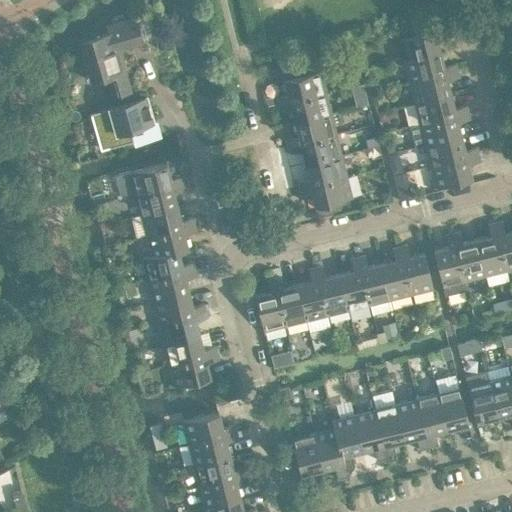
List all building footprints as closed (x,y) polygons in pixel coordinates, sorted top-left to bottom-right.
[(107,76),(112,96),(130,91),(124,70),(121,71),(114,49),(143,41),(136,17),(106,25),(108,32),(80,40),(91,81),(107,76)] [(398,38),(404,60),(440,51),(436,37),(448,34),(446,26),(398,38)] [(440,51),(404,60),(409,81),(457,69),(455,62),(443,65),(440,51)] [(276,96),(278,103),(325,91),(320,69),(284,78),(288,93),(276,96)] [(450,93),(447,79),(458,76),(457,69),(409,81),(414,102),(450,93)] [(363,82),(351,85),(353,91),(364,88),(363,82)] [(330,112),(325,91),(278,103),(279,110),(291,107),(294,121),(330,112)] [(467,111),(465,104),(454,107),(450,93),(414,102),(419,123),(467,111)] [(129,128),(153,121),(146,97),(90,112),(100,149),(133,140),(129,128)] [(385,109),(376,111),(379,121),(384,119),(387,115),(385,109)] [(467,111),(419,123),(425,144),(461,135),(457,121),(469,118),(467,111)] [(330,112),(294,121),(298,135),(286,138),(288,145),(336,133),(330,112)] [(153,122),(132,128),(134,138),(156,132),(153,122)] [(336,133),(288,145),(290,152),(301,149),(305,163),(341,154),(336,133)] [(478,153),(476,146),(464,149),(461,135),(425,144),(430,165),(478,153)] [(376,136),(366,139),(368,147),(378,145),(376,136)] [(389,144),(385,145),(387,153),(395,151),(394,146),(389,144)] [(478,153),(430,165),(435,186),(471,178),(468,162),(479,160),(478,153)] [(341,154),(305,163),(308,177),(297,180),(298,187),(346,175),(341,154)] [(166,162),(130,171),(118,174),(123,194),(135,191),(136,193),(183,181),(182,174),(170,177),(166,162)] [(396,163),(389,164),(392,174),(403,171),(402,166),(396,163)] [(346,175),(298,187),(300,194),(312,191),(318,216),(332,212),(330,202),(352,197),(346,175)] [(177,205),(173,191),(185,188),(183,181),(136,193),(141,214),(177,205)] [(409,184),(395,188),(398,200),(412,196),(409,184)] [(384,193),(382,196),(383,202),(391,200),(389,191),(384,193)] [(177,205),(141,214),(146,235),(194,223),(192,216),(180,219),(177,205)] [(501,220),(494,222),(506,269),(511,267),(511,229),(504,232),(501,220)] [(490,235),(476,239),(485,275),(506,269),(494,222),(487,223),(490,235)] [(188,248),(184,233),(196,230),(194,223),(146,235),(151,255),(151,257),(178,250),(188,248)] [(485,275),(476,239),(462,242),(459,230),(452,232),(464,280),(485,275)] [(466,289),(464,280),(452,232),(445,234),(448,245),(433,249),(445,294),(466,289)] [(406,244),(399,245),(411,293),(433,288),(424,252),(409,255),(406,244)] [(395,259),(381,262),(390,298),(411,293),(399,245),(392,247),(395,259)] [(178,250),(151,257),(151,255),(142,257),(147,279),(195,267),(193,260),(182,263),(178,250)] [(364,254),(357,256),(369,304),(390,298),(381,262),(367,266),(364,254)] [(353,269),(339,273),(348,309),(369,304),(357,256),(350,258),(353,269)] [(203,265),(195,267),(197,274),(204,272),(203,265)] [(348,309),(339,273),(325,276),(322,265),(315,266),(327,314),(348,309)] [(311,280),(297,283),(306,319),(327,314),(315,266),(308,268),(311,280)] [(189,291),(185,277),(197,274),(195,267),(147,279),(153,300),(189,291)] [(278,267),(271,269),(273,277),(280,275),(278,267)] [(306,319),(297,283),(283,287),(280,275),(273,277),(285,324),(306,319)] [(285,324),(273,277),(266,278),(269,290),(254,294),(263,330),(285,324)] [(206,309),(204,302),(192,305),(189,291),(153,300),(158,321),(206,309)] [(199,333),(196,319),(207,316),(206,309),(158,321),(163,342),(199,333)] [(456,313),(449,315),(452,324),(461,321),(460,315),(456,313)] [(382,324),(385,338),(397,335),(394,321),(382,324)] [(511,329),(499,332),(503,347),(511,345),(511,329)] [(199,333),(163,342),(168,363),(216,351),(214,344),(203,347),(199,333)] [(465,341),(457,343),(459,354),(468,352),(465,341)] [(270,349),(275,363),(296,357),(291,343),(270,349)] [(449,345),(440,347),(443,359),(452,356),(449,345)] [(216,351),(168,363),(174,385),(210,376),(206,361),(218,358),(216,351)] [(373,365),(364,367),(367,376),(375,374),(373,365)] [(498,415),(489,379),(487,370),(464,375),(477,426),(488,423),(486,418),(498,415)] [(511,382),(510,374),(489,379),(498,415),(510,412),(511,422),(511,382)] [(288,385),(279,388),(282,399),(291,396),(288,385)] [(469,428),(459,387),(437,392),(446,428),(458,425),(459,430),(469,428)] [(437,392),(416,398),(428,447),(438,444),(434,431),(446,428),(437,392)] [(416,398),(395,403),(404,439),(416,436),(419,449),(428,447),(416,398)] [(395,403),(374,408),(386,457),(396,455),(393,442),(404,439),(395,403)] [(386,457),(374,408),(353,413),(362,449),(374,446),(377,459),(386,457)] [(235,430),(234,423),(222,426),(218,411),(182,420),(188,442),(235,430)] [(362,449),(353,413),(331,419),(333,427),(334,427),(345,467),(350,470),(354,465),(351,452),(362,449)] [(334,427),(333,427),(313,432),(322,468),(334,465),(337,478),(347,476),(350,470),(345,467),(334,427)] [(229,454),(226,440),(237,437),(235,430),(188,442),(193,463),(229,454)] [(322,468),(313,432),(291,437),(301,478),(312,476),(311,471),(322,468)] [(163,435),(153,437),(156,449),(166,446),(163,435)] [(246,472),(244,465),(233,468),(229,454),(193,463),(198,484),(246,472)] [(240,496),(236,482),(248,479),(246,472),(198,484),(204,505),(240,496)] [(12,491),(15,503),(24,501),(20,488),(12,491)] [(256,511),(255,507),(243,510),(240,496),(204,505),(205,511),(256,511)] [(26,511),(24,501),(15,503),(17,511),(26,511)]
